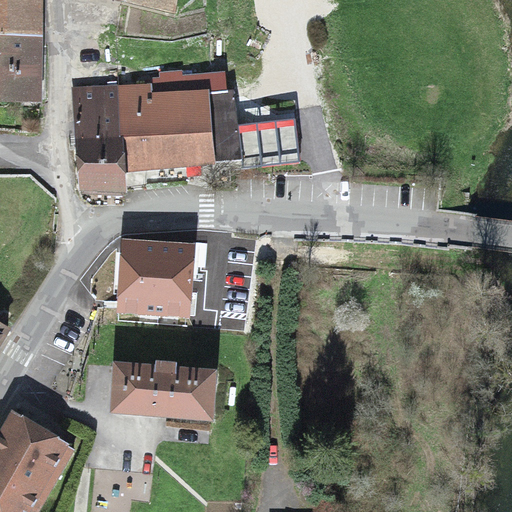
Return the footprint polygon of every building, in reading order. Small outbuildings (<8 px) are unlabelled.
[(33,96),(35,44),(35,0),(0,0),(0,97),(33,98),(33,96)] [(176,0),(126,0),(175,10),(176,0)] [(234,89),(226,90),(225,75),(146,79),(146,86),(119,88),(121,173),(211,163),(241,161),(234,89)] [(121,190),(121,173),(119,88),(73,88),(74,191),(121,190)] [(129,242),(123,309),(191,317),(197,249),(129,242)] [(0,346),(10,332),(0,325),(0,346)] [(158,369),(182,371),(182,363),(159,361),(158,369)] [(215,373),(182,371),(158,369),(117,366),(114,410),(131,412),(131,404),(194,408),(193,416),(211,418),(215,373)] [(131,412),(193,416),(194,408),(131,404),(131,412)] [(28,511),(44,486),(53,491),(75,454),(64,448),(66,445),(43,432),(13,414),(2,433),(0,436),(0,511),(28,511)] [(28,511),(40,511),(53,491),(44,486),(28,511)]
